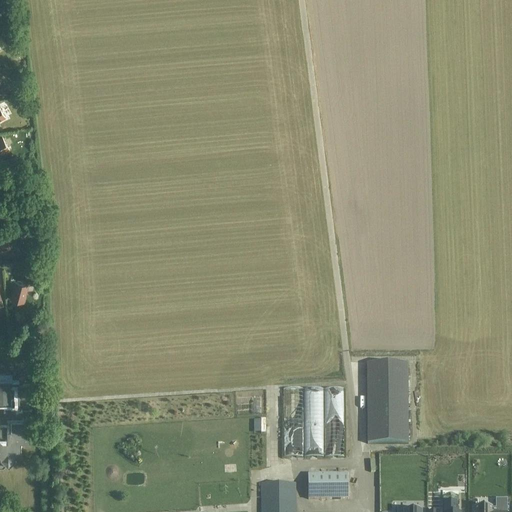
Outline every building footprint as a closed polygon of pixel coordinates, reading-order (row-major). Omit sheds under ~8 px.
[(0,139),(0,154),(3,153),(10,150),(3,138),(0,139)] [(0,188),(5,186),(5,187),(12,184),(11,181),(11,179),(10,174),(8,173),(8,174),(7,171),(0,173),(0,188)] [(0,218),(5,216),(5,217),(12,214),(10,211),(10,210),(11,209),(10,206),(8,205),(6,201),(0,203),(0,218)] [(0,252),(3,251),(4,252),(10,250),(9,246),(10,244),(9,241),(8,240),(7,240),(6,236),(0,238),(0,252)] [(11,299),(24,302),(26,296),(25,295),(28,286),(32,287),(32,286),(13,281),(12,287),(14,287),(11,299)] [(408,362),(368,362),(369,435),(369,445),(408,444),(408,435),(408,362)] [(0,458),(1,459),(0,460),(8,468),(16,460),(15,459),(21,453),(21,443),(29,443),(29,414),(32,414),(32,408),(29,408),(29,385),(19,385),(19,381),(12,381),(12,373),(0,373),(0,458)] [(343,388),(282,389),(283,458),(343,457),(343,388)] [(511,467),(420,468),(420,494),(511,492),(511,467)] [(348,501),(348,474),(308,475),(308,501),(348,501)] [(295,511),(296,484),(261,485),(261,511),(295,511)]
